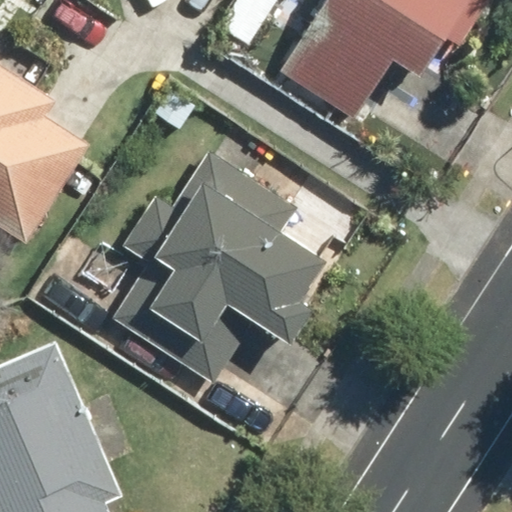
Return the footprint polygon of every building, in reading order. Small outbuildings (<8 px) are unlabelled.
[(287,0),(234,0),(221,21),(259,45),(287,0)] [(330,0),(287,66),(362,114),(405,49),(434,67),(455,35),(466,42),(493,0),(330,0)] [(0,217),(33,239),(96,141),(52,112),(62,97),(0,57),(0,217)] [(162,189),(130,240),(155,256),(119,315),(221,379),(265,310),(304,334),(327,299),(313,290),(339,250),(291,220),(303,201),(215,146),(181,201),(162,189)] [(0,363),(0,511),(118,511),(113,498),(130,491),(63,336),(0,363)]
